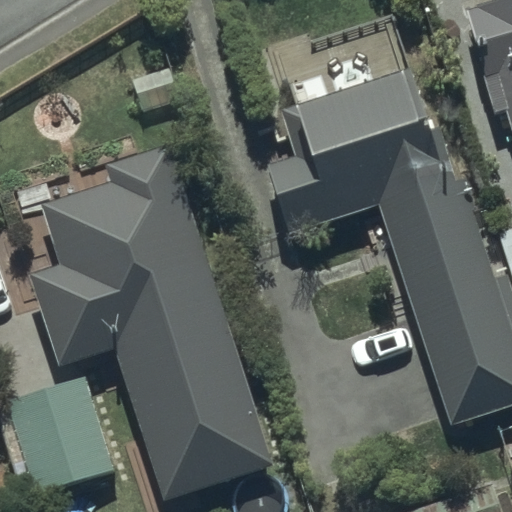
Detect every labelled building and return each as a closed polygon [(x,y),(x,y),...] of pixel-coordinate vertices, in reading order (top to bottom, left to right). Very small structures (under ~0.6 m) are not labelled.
[(511,0),(497,0),(471,6),(495,112),(509,109),(511,123),(511,0)] [(420,63),(287,107),(303,154),(276,163),(299,233),(386,204),(459,421),(511,403),(511,266),(502,269),(469,170),(457,174),(420,63)] [(67,259),(36,270),(66,361),(122,343),(174,498),(279,463),(171,139),(109,160),(116,179),(48,202),(67,259)] [(11,396),(11,399),(0,402),(0,419),(18,476),(30,472),(36,491),(120,465),(90,371),(11,396)] [(508,511),(497,477),(403,509),(404,511),(508,511)]
